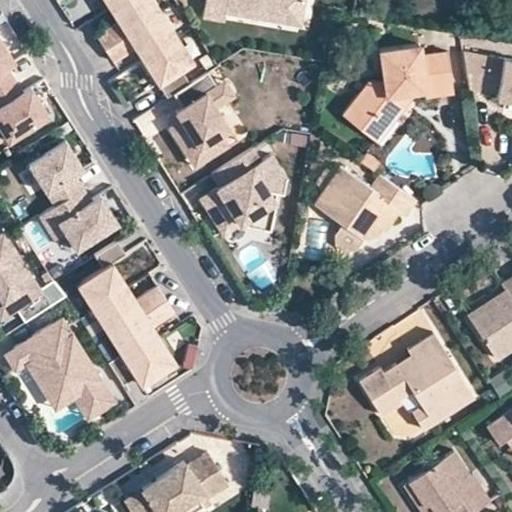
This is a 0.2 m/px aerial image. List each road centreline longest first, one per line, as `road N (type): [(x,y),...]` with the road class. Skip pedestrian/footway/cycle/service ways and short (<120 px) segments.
road 1 (residential): [(35,0),(74,60),(85,102),(232,331)]
road 2 (residential): [(511,205),(298,345)]
road 3 (residential): [(50,485),(179,397),(215,388)]
road 4 (residential): [(284,408),(354,511)]
